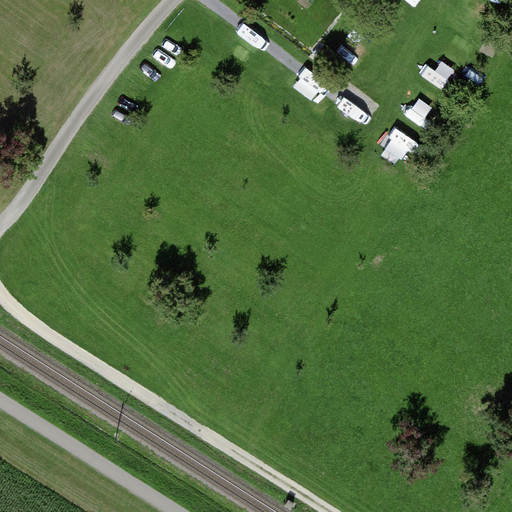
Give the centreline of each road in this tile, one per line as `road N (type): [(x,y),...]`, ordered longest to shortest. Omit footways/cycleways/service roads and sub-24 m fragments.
road 1 (track): [(327,511),(41,333),(0,294)]
road 2 (track): [(0,228),(112,67),(174,0)]
